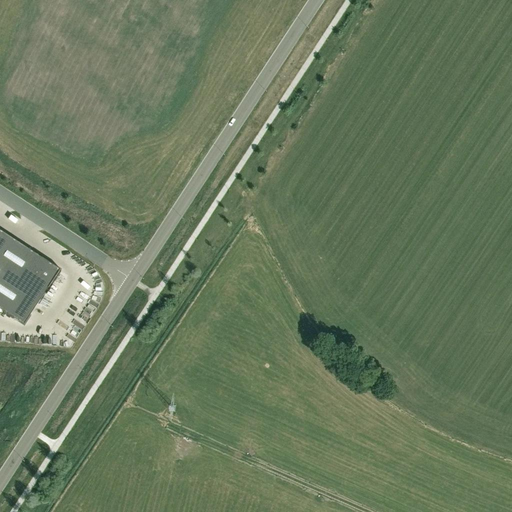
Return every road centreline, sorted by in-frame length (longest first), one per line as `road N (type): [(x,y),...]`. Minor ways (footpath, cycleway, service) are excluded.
road 1 (tertiary): [(316,0),(131,280)]
road 2 (tertiary): [(131,280),(0,481)]
road 3 (unclassified): [(131,280),(0,193)]
